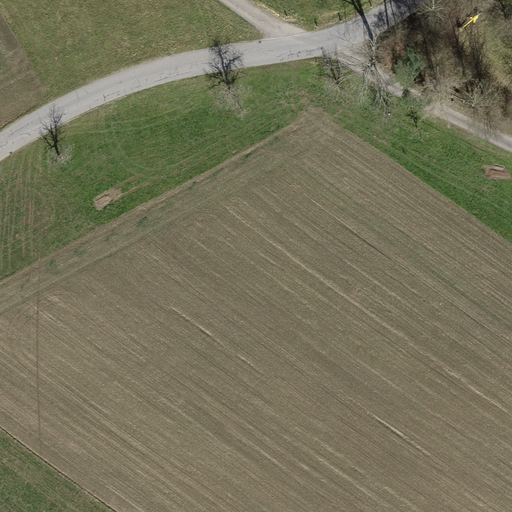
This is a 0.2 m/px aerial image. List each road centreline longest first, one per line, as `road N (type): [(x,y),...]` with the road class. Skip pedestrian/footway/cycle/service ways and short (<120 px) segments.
road 1 (unclassified): [(407,0),(317,44),(138,78),(67,106),(0,149)]
road 2 (track): [(234,0),(511,144)]
